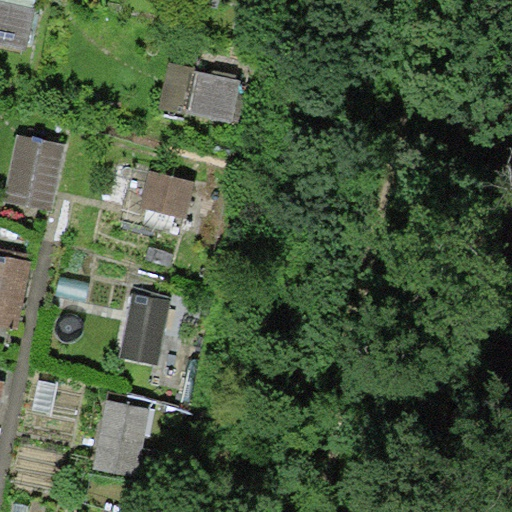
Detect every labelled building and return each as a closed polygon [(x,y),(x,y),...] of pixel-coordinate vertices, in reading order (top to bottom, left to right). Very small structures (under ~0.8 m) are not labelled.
[(36,10),(0,1),(0,45),(27,51),(36,10)] [(172,71),(165,110),(229,122),(237,83),(172,71)] [(3,202),(50,213),(64,148),(18,137),(3,202)] [(150,170),(141,207),(185,217),(194,181),(150,170)] [(0,327),(19,330),(30,262),(0,257),(0,327)] [(134,297),(125,359),(162,365),(171,303),(134,297)] [(110,404),(97,471),(140,479),(153,412),(110,404)]
